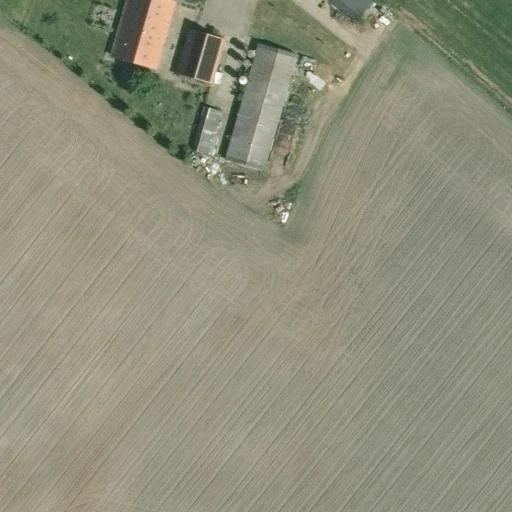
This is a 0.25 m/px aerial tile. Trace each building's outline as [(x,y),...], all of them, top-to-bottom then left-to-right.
[(163,0),(127,0),(112,54),(156,68),(174,3),(163,0)] [(348,0),(328,0),(341,10),(348,0)] [(212,85),(224,44),(225,40),(188,29),(175,73),(212,85)] [(298,55),(258,44),(226,159),(265,170),(298,55)] [(210,155),(222,113),(204,106),(191,149),(210,155)]
